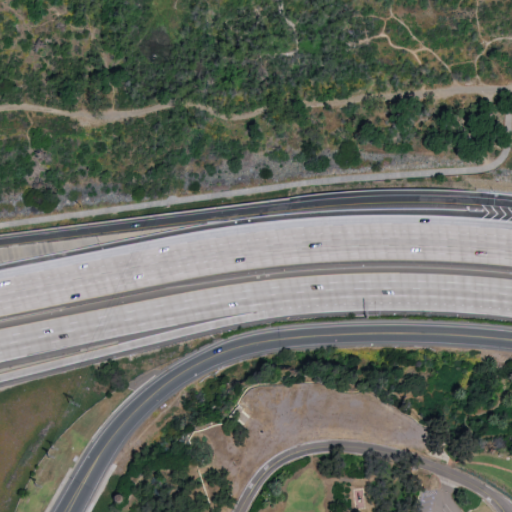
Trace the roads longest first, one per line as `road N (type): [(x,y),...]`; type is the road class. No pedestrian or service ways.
road 1 (motorway): [(511,218),(357,202),(0,244)]
road 2 (secondary): [(104,456),(171,387),(236,352),(390,336),(511,342)]
road 3 (motorway): [(0,378),(228,323),(418,293)]
road 4 (motorway): [(511,249),(298,246),(88,280)]
road 5 (motorway): [(43,337),(248,300),(418,293)]
road 6 (tertiary): [(503,511),(473,486),(426,465),(340,447),(277,462),(238,511)]
